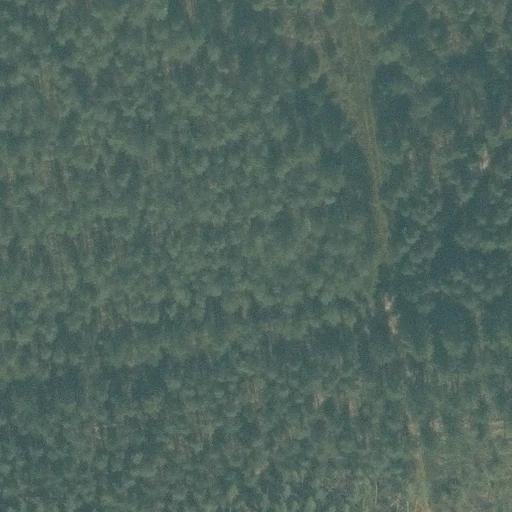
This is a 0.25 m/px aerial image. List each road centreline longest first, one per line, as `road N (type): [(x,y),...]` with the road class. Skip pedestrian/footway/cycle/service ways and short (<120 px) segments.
road 1 (track): [(511,97),(410,250),(393,293),(356,317),(188,511)]
road 2 (track): [(0,365),(511,273)]
road 3 (track): [(351,0),(393,293)]
